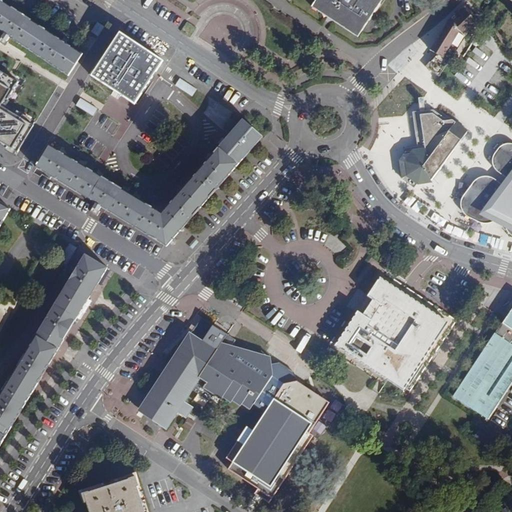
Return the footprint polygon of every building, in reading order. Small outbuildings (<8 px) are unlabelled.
[(0,0),(0,30),(69,76),(83,55),(69,45),(25,16),(0,0)] [(358,38),(382,0),(317,0),(313,8),(337,24),(358,38)] [(482,8),(485,11),(490,4),(487,2),(482,8)] [(464,36),(473,26),(477,21),(463,7),(448,21),(430,50),(437,54),(428,68),(439,77),(449,62),(444,58),(461,32),(464,36)] [(163,61),(120,34),(92,77),(116,92),(135,104),(163,61)] [(0,143),(17,154),(34,128),(3,109),(19,82),(0,70),(0,143)] [(468,132),(453,120),(444,121),(433,114),(421,115),(426,147),(405,153),(400,160),(403,179),(413,186),(429,184),(468,132)] [(239,165),(263,137),(244,120),(233,133),(200,170),(174,199),(162,213),(146,203),(117,186),(70,158),(50,146),(37,168),(167,247),(239,165)] [(476,179),(464,196),(461,201),(461,207),(463,212),(466,216),(484,225),(491,225),(498,222),(502,217),(508,220),(507,224),(507,230),(511,235),(511,236),(511,143),(507,143),(500,145),(493,154),(492,161),(493,168),(504,177),(511,181),(511,182),(508,188),(495,178),(489,176),(483,176),(476,179)] [(0,227),(11,210),(0,203),(0,227)] [(68,265),(76,247),(68,243),(60,262),(68,265)] [(0,446),(19,415),(41,377),(69,331),(89,299),(107,268),(85,255),(0,396),(0,446)] [(455,322),(384,275),(369,299),(372,301),(361,317),(358,315),(337,346),(408,393),(455,322)] [(511,309),(452,399),(484,420),(493,406),(495,407),(511,381),(511,309)] [(190,334),(189,334),(140,411),(167,428),(178,411),(187,417),(193,408),(185,403),(200,378),(217,351),(216,351),(222,343),(226,336),(213,328),(214,325),(202,317),(190,334)] [(238,340),(214,325),(213,328),(226,336),(222,343),(231,349),(233,346),(238,340)] [(222,343),(216,351),(217,351),(200,378),(207,383),(205,388),(222,399),(223,397),(231,402),(233,400),(242,406),(243,404),(251,410),(254,405),(266,412),(254,432),(248,428),(227,459),(234,463),(230,470),(259,489),(260,487),(268,492),(267,494),(274,498),(279,490),(277,484),(284,483),(286,479),(284,473),(290,473),(298,461),(296,456),(301,456),(305,450),(303,445),(309,444),(314,436),(310,434),(307,432),(322,409),(320,399),(314,396),(316,394),(298,382),(286,385),(271,375),(273,372),(270,370),(271,369),(270,367),(273,364),(269,362),(270,360),(261,354),(259,356),(251,351),(249,353),(242,348),(240,351),(233,346),(231,349),(222,343)] [(278,363),(273,364),(270,367),(271,369),(270,370),(273,372),(271,375),(286,385),(298,382),(294,373),(278,363)] [(329,403),(316,394),(314,396),(320,399),(322,409),(307,432),(310,434),(329,403)] [(146,511),(138,486),(139,486),(136,476),(129,478),(129,479),(90,492),(90,491),(83,493),(86,503),(88,503),(90,511),(146,511)]
